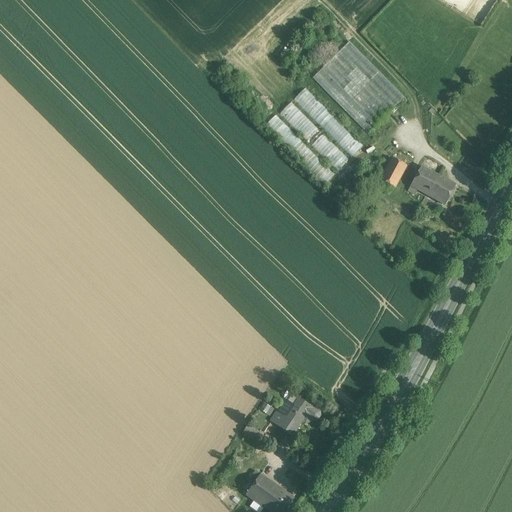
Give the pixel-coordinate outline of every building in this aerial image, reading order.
[(367,134),(403,98),(349,43),(312,79),(367,134)] [(351,158),(363,146),(305,88),(293,100),(351,158)] [(337,172),(349,160),(291,102),(279,114),(337,172)] [(323,186),(335,174),(276,115),(264,128),(323,186)] [(407,166),(392,158),(380,180),(395,189),(407,166)] [(439,176),(421,167),(410,186),(417,190),(428,196),(439,176)] [(456,185),(439,176),(428,196),(445,205),(456,185)] [(417,190),(410,186),(408,191),(415,195),(417,190)] [(294,396),(282,415),(285,417),(293,405),(295,406),(299,399),(294,396)] [(295,406),(293,405),(285,417),(282,415),(277,412),(271,422),(292,436),(306,415),(309,417),(314,410),(299,399),(295,406)] [(268,418),(273,408),(265,403),(260,414),(268,418)] [(262,436),(247,426),(243,433),(258,442),(262,436)] [(284,511),(294,498),(260,474),(246,495),(268,511),(284,511)]
